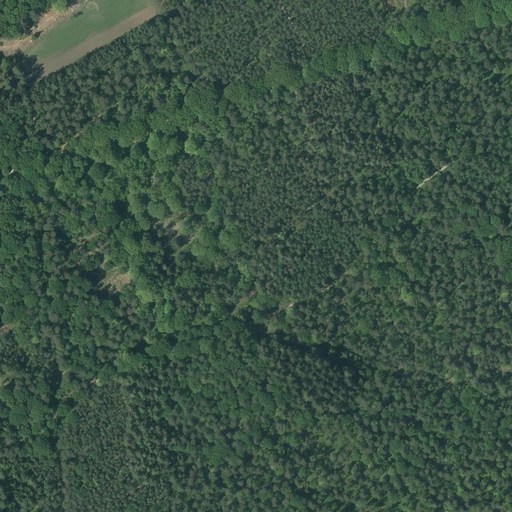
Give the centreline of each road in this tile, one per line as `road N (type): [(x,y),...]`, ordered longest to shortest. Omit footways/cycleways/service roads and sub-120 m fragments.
road 1 (track): [(488,136),(406,197),(392,221),(319,290),(123,364),(0,444)]
road 2 (track): [(61,511),(37,163),(21,70)]
road 3 (track): [(314,70),(0,175)]
road 4 (track): [(241,323),(511,404)]
